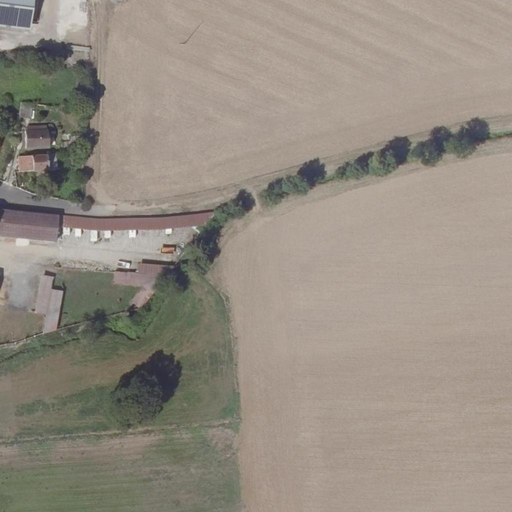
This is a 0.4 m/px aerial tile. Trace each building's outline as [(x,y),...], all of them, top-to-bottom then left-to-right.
[(0,0),(0,25),(26,29),(29,0),(0,0)] [(34,117),(34,110),(28,108),(29,104),(21,103),(19,121),(27,122),(27,117),(34,117)] [(26,132),(26,149),(49,149),(49,146),(56,146),(56,132),(50,132),(50,131),(47,130),(47,129),(39,129),(39,127),(27,127),(27,128),(26,128),(26,132)] [(83,150),(84,131),(77,131),(77,137),(70,143),(63,144),(64,153),(83,150)] [(73,167),(83,168),(82,152),(74,152),(73,167)] [(20,158),(20,173),(57,171),(56,154),(53,155),(47,157),(20,158)] [(95,232),(98,220),(58,217),(24,213),(0,210),(0,236),(55,241),(56,229),(95,232)] [(206,227),(217,213),(153,219),(98,220),(95,232),(100,232),(198,228),(186,244),(192,245),(206,227)] [(155,245),(151,261),(167,265),(170,248),(155,245)] [(164,277),(172,268),(139,264),(138,275),(164,277)] [(139,308),(164,277),(138,275),(116,273),(115,283),(144,287),(132,302),(139,308)] [(47,290),(50,277),(38,276),(32,312),(43,313),(47,290)] [(42,336),(50,331),(58,292),(47,290),(43,313),(32,312),(26,341),(42,336)]
